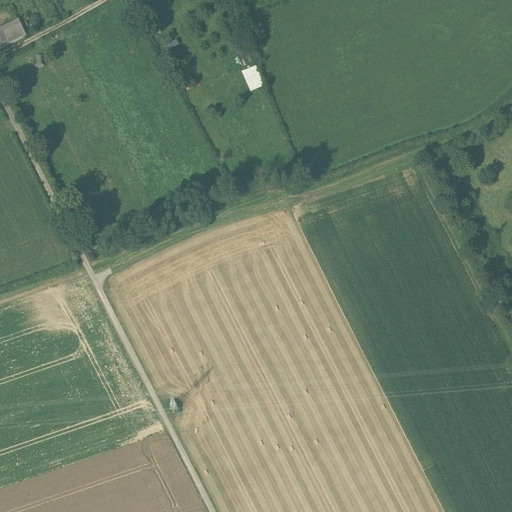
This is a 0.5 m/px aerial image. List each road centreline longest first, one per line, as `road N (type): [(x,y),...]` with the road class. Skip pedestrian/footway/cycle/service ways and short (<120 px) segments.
road 1 (track): [(511,351),(409,162),(325,197),(202,227),(92,280)]
road 2 (track): [(0,99),(211,511)]
